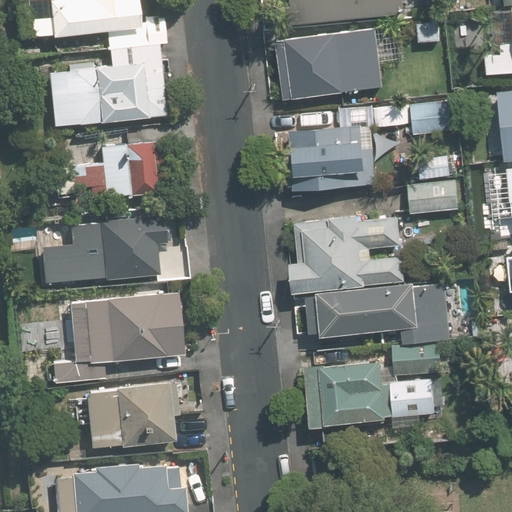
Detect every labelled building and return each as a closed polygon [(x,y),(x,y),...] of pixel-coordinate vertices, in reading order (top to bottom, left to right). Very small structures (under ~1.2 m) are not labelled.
[(23,0),(26,31),(48,29),(48,30),(104,25),(106,45),(163,39),(161,15),(134,17),(132,0),(23,0)] [(284,0),(286,17),(385,6),(384,0),(284,0)] [(511,3),(511,9),(489,11),(492,45),(499,44),(499,52),(491,52),(492,61),(484,62),(485,72),(511,69),(511,3)] [(414,19),(416,38),(438,37),(437,17),(414,19)] [(373,24),(273,35),(279,91),(379,81),(373,24)] [(164,113),(156,41),(106,46),(107,62),(44,69),(44,71),(36,72),(38,92),(47,91),(51,125),(164,113)] [(500,118),(464,122),(468,153),(511,148),(511,82),(496,84),(500,118)] [(445,99),(409,103),(411,131),(448,128),(445,99)] [(373,180),(370,129),(374,128),(371,103),(337,107),(339,124),(287,127),(288,146),(282,146),(283,171),(287,171),(288,183),(290,183),(290,186),(373,180)] [(164,187),(159,138),(80,145),(85,200),(126,195),(126,191),(164,187)] [(444,152),(447,173),(459,172),(457,151),(444,152)] [(453,176),(405,182),(409,210),(456,204),(453,176)] [(289,257),(292,287),(404,276),(401,252),(370,255),(369,243),(400,240),(397,213),(357,216),(357,210),(329,212),(329,216),(295,219),(299,257),(289,257)] [(165,235),(163,211),(97,218),(98,223),(54,227),(57,263),(81,260),(82,274),(102,272),(103,275),(153,270),(153,276),(182,273),(178,234),(165,235)] [(411,284),(410,280),(313,290),(314,293),(303,294),(306,331),(317,330),(318,333),(399,324),(400,337),(448,333),(443,281),(411,284)] [(175,287),(83,296),(83,297),(67,299),(73,356),(51,358),(53,377),(103,372),(102,357),(182,349),(175,287)] [(479,327),(478,318),(467,319),(468,329),(479,327)] [(58,320),(31,321),(32,351),(59,350),(58,320)] [(436,341),(391,344),(392,372),(438,368),(436,341)] [(389,413),(417,410),(433,408),(429,376),(379,382),(376,357),(301,365),(308,423),(389,413)] [(167,382),(166,379),(115,384),(116,387),(84,390),(89,442),(121,439),(121,442),(172,436),(169,408),(177,407),(175,382),(167,382)] [(417,410),(389,413),(390,426),(419,422),(417,410)] [(379,419),(321,426),(324,445),(381,439),(379,419)] [(64,457),(82,456),(80,431),(61,432),(64,457)] [(144,511),(185,510),(184,484),(179,484),(178,464),(165,465),(164,462),(137,464),(138,460),(95,463),(95,468),(74,469),(76,511),(144,511)]
